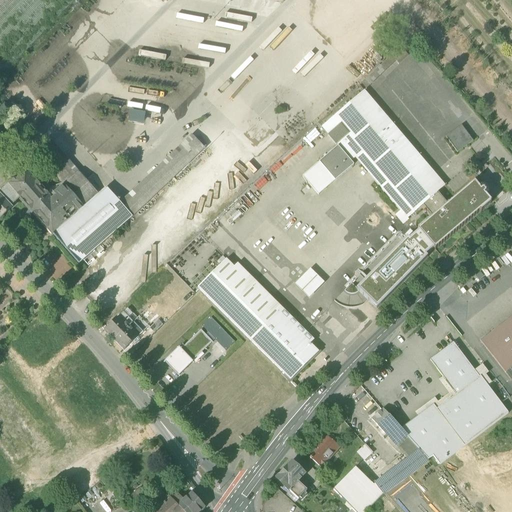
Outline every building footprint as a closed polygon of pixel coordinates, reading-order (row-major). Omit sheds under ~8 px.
[(0,0),(0,19),(18,0),(21,0),(0,22),(0,80),(0,81),(78,0),(0,0)] [(355,99),(364,109),(411,66),(400,54),(354,98),(355,99)] [(364,109),(355,99),(328,123),(404,210),(401,213),(411,223),(416,218),(414,216),(415,214),(407,205),(431,186),(364,109)] [(128,111),(127,123),(143,124),(144,112),(128,111)] [(445,139),(457,153),(472,141),(461,127),(445,139)] [(124,205),(195,139),(191,135),(120,200),(124,205)] [(195,139),(124,205),(132,214),(204,149),(195,139)] [(36,155),(63,184),(78,170),(51,141),(36,155)] [(319,163),(335,181),(353,166),(350,162),(350,163),(350,162),(337,147),(319,163)] [(318,196),(335,181),(319,163),(302,177),(318,196)] [(19,175),(28,185),(34,179),(37,182),(41,178),(29,166),(19,175)] [(34,211),(54,233),(98,192),(78,170),(63,184),(54,192),(50,196),(34,211)] [(11,180),(13,181),(19,175),(16,171),(9,177),(12,179),(11,180)] [(43,189),(37,182),(34,179),(28,185),(19,175),(13,181),(14,183),(11,186),(9,184),(7,181),(0,188),(2,190),(0,192),(0,217),(1,218),(11,209),(17,204),(15,202),(20,197),(34,212),(34,211),(50,196),(43,189)] [(284,251),(314,220),(297,203),(271,177),(240,209),(284,251)] [(297,203),(314,220),(339,195),(322,177),(297,203)] [(491,202),(486,196),(479,188),(474,182),(448,205),(432,218),(417,231),(418,232),(433,250),(434,251),(480,212),(481,213),(491,204),(491,203),(491,202)] [(43,189),(50,196),(54,192),(47,185),(43,189)] [(80,262),(132,214),(124,205),(120,200),(106,185),(98,192),(54,233),(54,234),(80,262)] [(481,186),(479,188),(486,196),(488,195),(488,191),(485,187),(481,186)] [(448,205),(438,193),(422,206),(432,218),(448,205)] [(314,220),(284,251),(299,266),(329,235),(314,220)] [(426,256),(433,250),(418,232),(414,236),(409,240),(426,256)] [(426,256),(409,240),(407,238),(356,290),(376,310),(427,258),(426,256)] [(176,267),(197,288),(225,260),(204,239),(176,267)] [(58,256),(53,260),(49,256),(44,261),(57,275),(54,277),(60,283),(72,271),(58,256)] [(197,288),(266,357),(294,329),(241,276),(225,260),(197,288)] [(324,284),(310,270),(295,285),(309,299),(324,284)] [(294,329),(310,345),(313,341),(244,272),(241,276),(294,329)] [(123,313),(128,319),(133,314),(128,309),(123,313)] [(105,331),(114,341),(133,323),(128,319),(123,313),(105,331)] [(511,382),(511,380),(511,317),(480,342),(511,382)] [(234,343),(210,318),(202,327),(208,333),(205,336),(212,343),(215,340),(225,352),(234,343)] [(149,328),(154,333),(162,325),(158,320),(149,328)] [(137,328),(133,323),(114,341),(124,351),(139,337),(133,332),(137,328)] [(310,345),(294,329),(266,357),(289,380),(317,352),(310,345)] [(179,348),(192,362),(212,343),(205,336),(201,331),(184,347),(182,345),(179,348)] [(453,343),(453,344),(452,343),(447,346),(448,347),(430,361),(442,378),(456,395),(436,410),(433,406),(418,417),(400,430),(428,460),(433,457),(439,465),(508,414),(480,377),(479,378),(453,343)] [(192,362),(179,348),(164,362),(178,377),(193,363),(192,362)] [(0,357),(0,386),(55,459),(76,443),(7,352),(0,357)] [(456,395),(442,378),(438,381),(449,394),(437,403),(434,399),(415,413),(418,417),(433,406),(436,410),(456,395)] [(0,439),(29,478),(48,463),(0,398),(0,439)] [(384,433),(395,424),(383,410),(372,420),(384,433)] [(81,449),(91,463),(136,429),(124,412),(79,447),(81,449)] [(400,430),(395,424),(384,433),(408,460),(384,478),(374,485),(384,495),(428,462),(400,430)] [(339,449),(338,448),(334,444),(327,438),(318,448),(319,450),(312,458),(311,457),(309,459),(311,460),(312,459),(326,472),(332,466),(327,461),(339,449)] [(79,447),(76,443),(55,459),(60,465),(81,449),(79,447)] [(357,452),(365,461),(373,453),(365,445),(357,452)] [(91,463),(81,449),(60,465),(70,479),(91,463)] [(289,493),(289,492),(298,483),(298,482),(300,480),(306,475),(292,461),(275,480),(289,493)] [(374,486),(355,468),(333,490),(354,511),(367,511),(384,495),(374,485),(374,486)] [(307,491),(298,483),(289,492),(298,500),(307,491)] [(130,496),(139,508),(149,501),(140,489),(130,496)] [(193,494),(184,502),(178,507),(182,511),(201,511),(205,509),(193,494)] [(182,511),(178,507),(184,502),(178,495),(171,502),(169,500),(163,505),(162,503),(155,508),(154,511),(182,511)]
